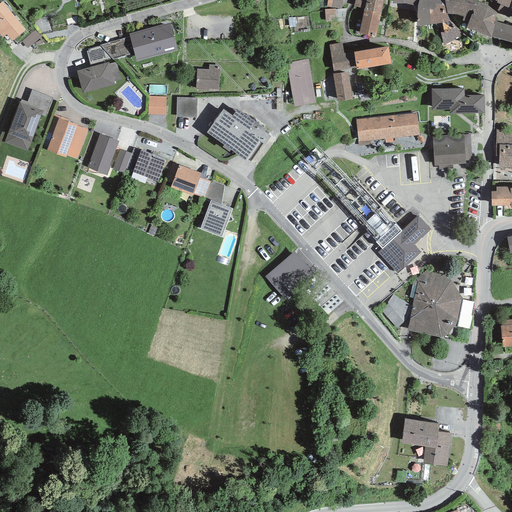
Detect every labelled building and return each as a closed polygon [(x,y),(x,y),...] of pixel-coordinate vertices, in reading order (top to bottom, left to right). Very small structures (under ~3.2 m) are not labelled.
[(341,9),(342,0),(327,0),(326,6),(341,9)] [(381,14),(383,0),(366,0),(364,10),(381,14)] [(441,0),(419,0),(417,6),(417,26),(429,25),(429,9),(434,9),(435,4),(441,5),(441,0)] [(444,0),(447,14),(457,15),(464,16),(462,20),(468,23),(466,28),(491,38),(492,36),(496,22),(495,21),(496,13),(488,6),(488,5),(478,2),(477,0),(444,0)] [(511,0),(494,0),(497,1),(496,2),(500,4),(497,11),(510,17),(511,11),(511,0)] [(25,30),(1,2),(0,3),(0,34),(2,37),(6,34),(12,41),(25,30)] [(442,23),(450,21),(446,14),(444,6),(441,5),(435,4),(434,9),(429,9),(429,25),(442,23)] [(335,9),(324,10),(325,22),(336,21),(335,9)] [(381,14),(364,10),(358,34),(375,38),(381,14)] [(462,35),(450,21),(442,23),(443,32),(440,33),(443,46),(462,35)] [(169,22),(129,33),(129,37),(134,54),(136,62),(177,51),(169,22)] [(511,42),(511,26),(496,22),(492,36),(511,42)] [(41,37),(35,30),(22,41),(27,48),(41,37)] [(134,54),(129,37),(100,45),(101,46),(112,58),(113,59),(134,54)] [(342,43),(329,45),(333,71),(356,67),(354,52),(344,53),(342,43)] [(86,52),(91,67),(104,64),(103,61),(112,58),(101,46),(88,49),(88,51),(86,52)] [(388,47),(354,52),(356,67),(357,70),(391,64),(388,47)] [(308,58),(286,62),(294,107),(316,103),(308,58)] [(76,71),(82,93),(115,85),(114,81),(121,79),(117,62),(109,64),(109,62),(104,64),(91,67),(76,71)] [(220,65),(209,65),(208,70),(197,69),(195,90),(208,91),(209,88),(219,89),(220,65)] [(348,72),(333,74),(337,102),(352,100),(348,72)] [(484,114),(484,95),(464,96),(464,89),(431,89),(432,110),(449,110),(449,114),(484,114)] [(21,99),(20,102),(42,111),(41,114),(45,116),(52,98),(31,90),(27,102),(21,99)] [(166,97),(149,96),(148,114),(165,115),(166,97)] [(197,98),(177,97),(176,117),(197,118),(197,98)] [(20,102),(19,102),(4,142),(27,151),(41,114),(42,111),(20,102)] [(265,145),(271,137),(264,132),(266,130),(237,110),(233,116),(223,109),(206,132),(224,145),(222,147),(229,152),(230,150),(246,162),(260,141),(265,145)] [(418,135),(416,113),(356,119),(358,141),(418,135)] [(67,121),(67,122),(68,119),(54,114),(47,132),(53,134),(58,118),(67,121)] [(67,121),(58,118),(53,134),(47,151),(66,158),(67,155),(77,159),(87,130),(77,126),(78,125),(67,122),(67,121)] [(511,130),(496,129),(495,156),(499,156),(499,168),(511,167),(511,136),(511,137),(511,130)] [(106,175),(119,141),(99,134),(87,168),(106,175)] [(466,161),(464,134),(432,137),(434,166),(438,165),(438,170),(453,169),(452,165),(466,164),(466,161)] [(470,134),(464,134),(466,161),(472,160),(470,134)] [(133,171),(141,151),(134,148),(131,153),(126,168),(133,171)] [(126,168),(131,153),(120,149),(112,169),(124,173),(126,168)] [(166,160),(141,151),(133,171),(132,172),(158,182),(166,160)] [(201,173),(178,165),(170,187),(193,196),(194,194),(205,198),(211,182),(199,178),(201,173)] [(224,185),(211,180),(211,182),(205,198),(210,200),(221,204),(224,185)] [(511,187),(496,188),(496,191),(491,191),(491,206),(511,206),(511,208),(511,187)] [(222,237),(232,209),(221,204),(210,200),(200,229),(222,237)] [(431,230),(418,215),(401,230),(395,224),(375,242),(381,249),(378,252),(397,274),(421,252),(414,244),(431,230)] [(228,236),(226,236),(219,254),(228,257),(235,239),(234,239),(234,237),(233,236),(233,235),(231,234),(230,234),(229,235),(228,235),(228,236)] [(295,244),(266,269),(287,294),(316,269),(295,244)] [(448,278),(426,271),(416,280),(418,281),(407,331),(442,337),(448,335),(453,327),(457,328),(462,298),(448,278)] [(389,303),(404,309),(408,299),(393,293),(389,303)] [(511,319),(500,321),(502,347),(511,345),(511,319)] [(423,463),(447,467),(451,433),(438,431),(439,424),(404,419),(401,443),(425,447),(423,463)]
